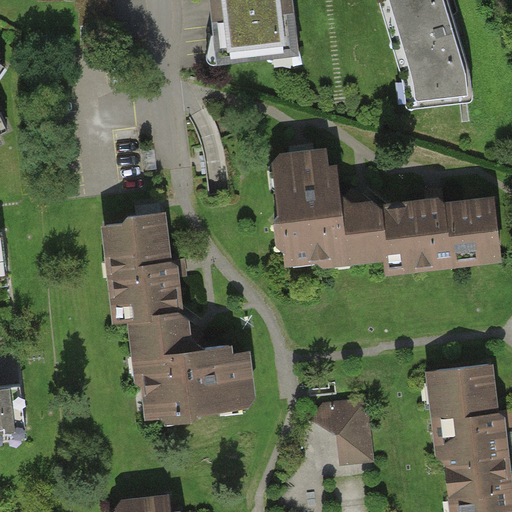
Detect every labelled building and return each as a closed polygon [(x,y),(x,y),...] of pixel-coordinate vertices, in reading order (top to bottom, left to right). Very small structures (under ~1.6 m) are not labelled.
[(111,0),(38,0),(39,2),(80,1),(81,45),(113,44),(111,0)] [(296,0),(210,0),(217,71),(303,63),(296,0)] [(378,0),(409,118),(484,113),(452,0),(378,0)] [(336,144),(271,151),(285,264),(380,252),(383,272),(503,258),(495,191),(375,206),(373,194),(342,198),(336,144)] [(156,149),(144,150),(145,169),(157,168),(156,149)] [(172,213),(98,222),(110,324),(131,322),(183,316),(172,213)] [(0,284),(10,284),(3,227),(0,227),(0,284)] [(183,316),(131,322),(142,419),(255,406),(248,341),(202,347),(198,314),(183,316)] [(511,511),(511,475),(503,415),(496,362),(435,371),(455,511),(511,511)] [(0,441),(29,438),(22,377),(0,379),(0,441)] [(367,399),(306,404),(307,421),(339,440),(341,465),(372,462),(367,399)] [(170,511),(169,497),(123,502),(124,511),(179,511),(180,511),(179,511),(170,511)]
